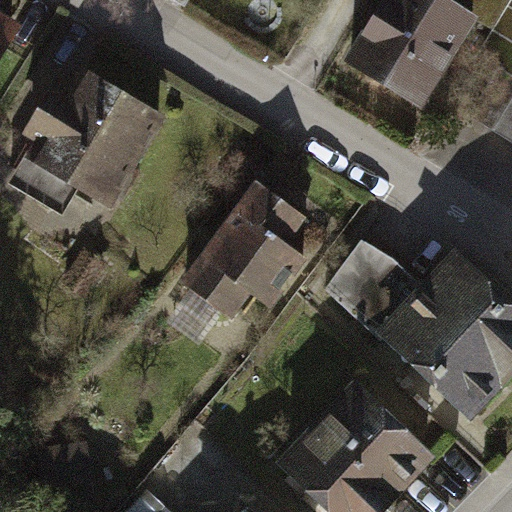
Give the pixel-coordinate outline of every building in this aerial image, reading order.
[(502,20),(511,1),(511,0),(391,0),(351,71),(434,117),(492,14),(502,20)] [(0,83),(32,32),(0,11),(0,83)] [(170,114),(96,75),(80,104),(57,92),(23,157),(120,208),(170,114)] [(336,234),(262,182),(190,284),(241,320),(261,293),(284,308),(336,234)] [(511,391),(511,296),(464,249),(388,327),(484,420),(511,391)] [(393,511),(446,458),(365,380),(287,461),(340,511),(393,511)]
